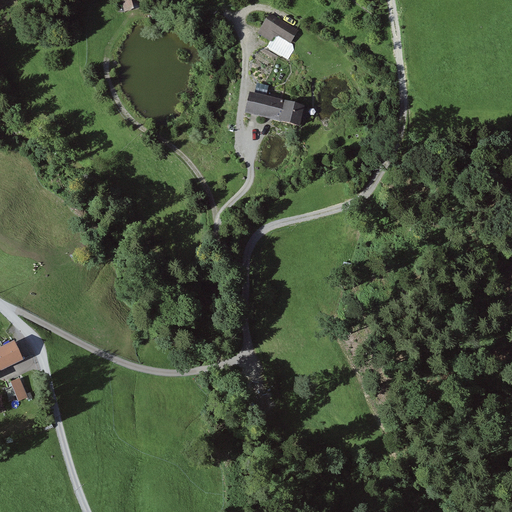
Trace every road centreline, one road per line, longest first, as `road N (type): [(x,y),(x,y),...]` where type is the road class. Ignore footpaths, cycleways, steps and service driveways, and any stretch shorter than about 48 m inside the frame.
road 1 (track): [(389,0),(402,168),(389,189),(364,204),(258,236),(237,311)]
road 2 (track): [(298,26),(253,10),(236,21),(246,59),(240,121),(251,178),(219,215),(218,248),(237,311)]
road 3 (track): [(25,113),(144,225),(222,365)]
road 4 (unclassified): [(0,302),(105,356),(162,373),(236,359),(246,346),(237,311)]
road 5 (track): [(126,24),(107,56),(109,92),(139,128),(191,165),(219,215)]
